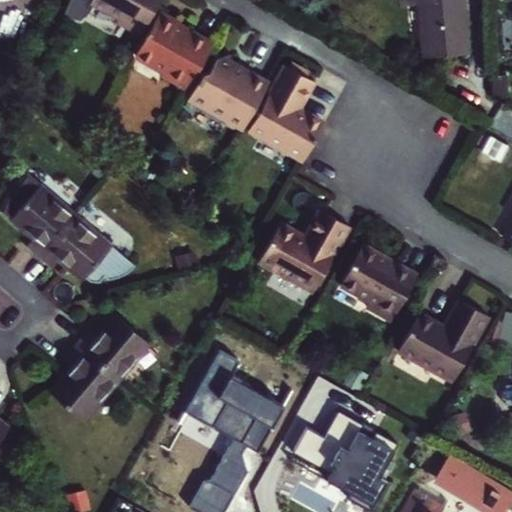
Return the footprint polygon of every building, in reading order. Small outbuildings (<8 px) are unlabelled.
[(142,37),(161,0),(76,0),(69,18),(82,21),(91,12),(96,3),(121,17),(118,24),(133,32),(142,37)] [(421,0),(426,55),(468,51),(464,0),(421,0)] [(137,56),(149,62),(173,17),(161,11),(137,56)] [(180,86),(188,91),(213,44),(188,30),(186,35),(174,28),(176,24),(178,20),(173,17),(149,62),(165,71),(162,77),(180,86)] [(186,35),(188,30),(176,24),(174,28),(186,35)] [(142,37),(133,32),(130,39),(139,44),(142,37)] [(225,121),(251,72),(249,71),(247,74),(233,67),(231,61),(230,57),(217,60),(211,72),(204,74),(189,102),(225,121)] [(249,71),(231,61),(233,67),(247,74),(249,71)] [(292,62),(290,67),(307,76),(309,71),(292,62)] [(250,130),(304,159),(324,121),(306,112),(304,116),(297,112),(299,108),(314,79),(307,76),(290,67),(285,64),(250,130)] [(243,131),(269,81),(251,72),(225,121),(226,122),(226,127),(234,131),(239,129),(243,131)] [(506,74),(489,74),(490,95),(506,94),(506,74)] [(188,91),(180,86),(176,93),(185,98),(188,91)] [(21,247),(35,259),(72,215),(22,174),(0,200),(0,212),(6,217),(4,219),(28,239),(21,247)] [(263,263),(317,293),(353,227),(323,211),(308,237),(306,241),(300,238),(302,234),(284,224),(263,263)] [(101,276),(106,281),(114,279),(120,276),(127,273),(133,268),(107,247),(109,244),(72,215),(35,259),(48,269),(55,261),(78,280),(83,274),(87,277),(86,279),(88,281),(91,282),(93,282),(96,282),(101,276)] [(371,310),(397,324),(422,278),(395,263),(393,268),(382,262),(384,257),(366,247),(364,252),(347,282),(344,288),(374,304),(371,310)] [(343,281),(347,282),(364,252),(360,250),(343,281)] [(395,263),(384,257),(382,262),(393,268),(395,263)] [(403,356),(458,386),(495,320),(465,304),(450,332),(447,336),(441,333),(444,329),(424,318),(403,356)] [(511,344),(511,311),(505,309),(497,341),(511,344)] [(85,328),(74,342),(117,378),(148,340),(113,311),(93,335),(85,328)] [(83,419),(117,378),(74,342),(62,356),(69,362),(47,389),(83,419)] [(511,384),(501,384),(501,389),(498,391),(498,397),(501,399),(501,404),(511,404),(511,384)] [(328,481),(377,508),(391,485),(380,478),(398,445),(377,433),(374,440),(360,433),(365,426),(339,411),(325,438),(308,428),(297,448),(312,456),(309,462),(331,474),(328,481)] [(504,511),(511,500),(511,493),(450,456),(437,478),(492,511),(504,511)] [(441,511),(445,506),(418,490),(404,511),(441,511)]
